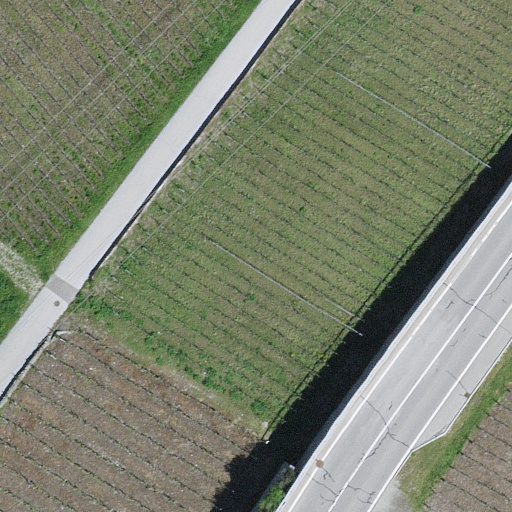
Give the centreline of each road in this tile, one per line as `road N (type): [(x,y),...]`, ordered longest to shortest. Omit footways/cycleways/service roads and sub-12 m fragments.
road 1 (track): [(0,374),(280,0)]
road 2 (tertiary): [(330,511),(511,253)]
